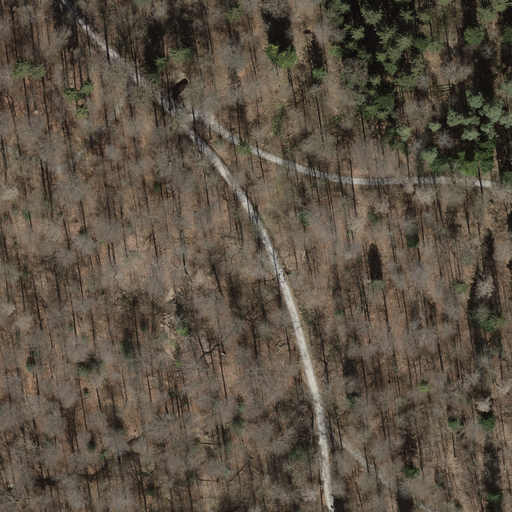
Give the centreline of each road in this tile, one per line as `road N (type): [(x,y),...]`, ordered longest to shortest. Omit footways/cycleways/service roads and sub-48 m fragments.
road 1 (track): [(332,511),(299,329),(275,265),(254,217),(178,115)]
road 2 (track): [(511,185),(336,176),(178,115)]
road 3 (track): [(435,511),(321,428)]
